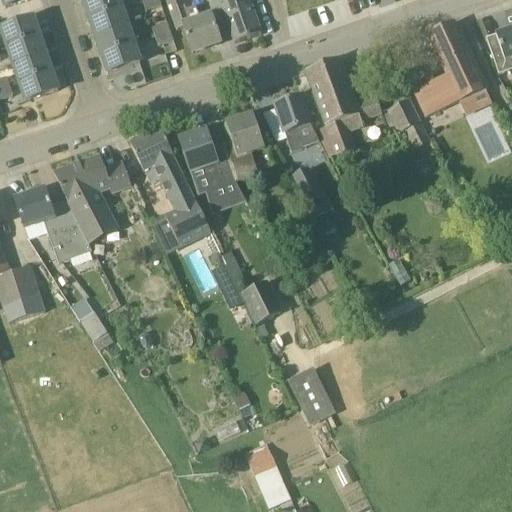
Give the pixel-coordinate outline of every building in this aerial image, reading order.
[(1,0),(5,10),(35,0),(1,0)] [(122,11),(117,0),(93,0),(83,4),(89,22),(122,11)] [(154,0),(143,4),(146,13),(162,8),(159,0),(154,0)] [(179,0),(165,0),(176,33),(184,30),(192,56),(221,46),(211,18),(199,21),(195,8),(184,12),(179,0)] [(248,0),(218,0),(235,46),(261,37),(248,0)] [(128,29),(122,11),(89,22),(95,40),(128,29)] [(33,21),(1,32),(7,50),(39,39),(33,21)] [(152,30),(155,39),(171,34),(168,25),(152,30)] [(486,93),(456,29),(454,25),(427,37),(446,79),(413,92),(426,120),(459,105),(486,93)] [(128,29),(95,40),(101,58),(134,47),(128,29)] [(511,31),(486,40),(498,77),(511,72),(511,31)] [(155,39),(158,49),(174,44),(171,34),(155,39)] [(39,39),(7,50),(13,68),(46,57),(39,39)] [(134,47),(101,58),(108,76),(140,65),(134,47)] [(52,75),(46,57),(13,68),(19,86),(52,75)] [(363,127),(361,122),(381,115),(376,101),(355,109),(339,61),(306,72),(333,147),(338,159),(353,153),(347,133),(363,127)] [(58,93),(52,75),(19,86),(25,104),(58,93)] [(7,80),(0,81),(0,92),(10,89),(7,80)] [(10,89),(0,92),(0,102),(13,98),(10,89)] [(294,133),(310,127),(301,99),(274,108),(284,136),(289,151),(291,156),(301,153),(299,148),(294,133)] [(408,103),(388,113),(400,136),(406,134),(415,152),(429,144),(408,103)] [(221,146),(235,186),(258,178),(250,155),(264,150),(253,118),(226,127),(231,143),(221,146)] [(165,220),(179,249),(210,234),(196,205),(195,206),(173,161),(174,160),(160,131),(130,146),(143,175),(155,169),(176,215),(165,220)] [(235,186),(221,146),(212,149),(206,134),(179,143),(190,176),(191,175),(199,198),(235,186)] [(100,197),(110,194),(111,198),(132,191),(123,166),(104,173),(99,160),(54,176),(74,213),(73,214),(80,228),(90,248),(120,232),(100,197)] [(309,170),(292,178),(308,209),(324,201),(309,170)] [(57,221),(45,192),(15,203),(25,232),(44,225),(59,266),(92,255),(89,248),(90,248),(80,228),(73,214),(57,221)] [(511,238),(511,232),(509,228),(498,224),(488,230),(498,247),(511,238)] [(0,243),(0,301),(3,312),(41,299),(31,268),(11,275),(0,243)] [(156,246),(143,252),(150,267),(163,261),(156,246)] [(231,254),(222,258),(226,267),(237,288),(246,284),(231,254)] [(281,257),(285,268),(292,264),(288,254),(281,257)] [(211,275),(218,289),(224,301),(240,293),(237,288),(226,267),(211,275)] [(267,285),(242,298),(246,306),(256,328),(282,315),(267,285)] [(374,297),(360,304),(366,317),(381,311),(374,297)] [(95,316),(82,324),(95,344),(107,336),(95,316)] [(138,342),(142,350),(147,351),(151,349),(153,345),(149,337),(145,335),(140,337),(138,342)] [(113,345),(107,336),(95,344),(93,345),(99,354),(113,345)] [(315,372),(289,384),(310,430),(336,417),(315,372)] [(268,451),(246,461),(268,508),(290,498),(268,451)]
